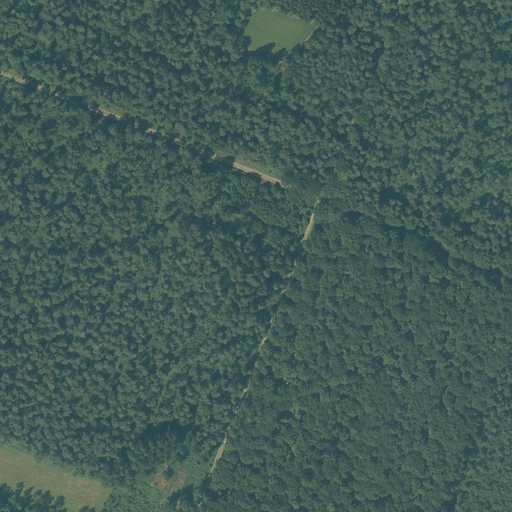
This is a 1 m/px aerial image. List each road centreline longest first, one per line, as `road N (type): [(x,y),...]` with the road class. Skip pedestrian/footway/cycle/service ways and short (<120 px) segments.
road 1 (track): [(322,198),(0,70)]
road 2 (track): [(203,511),(322,198)]
road 3 (track): [(488,263),(226,441)]
road 4 (track): [(322,198),(400,0)]
road 5 (track): [(511,272),(322,198)]
road 6 (track): [(444,511),(511,324)]
road 7 (track): [(249,395),(129,350)]
